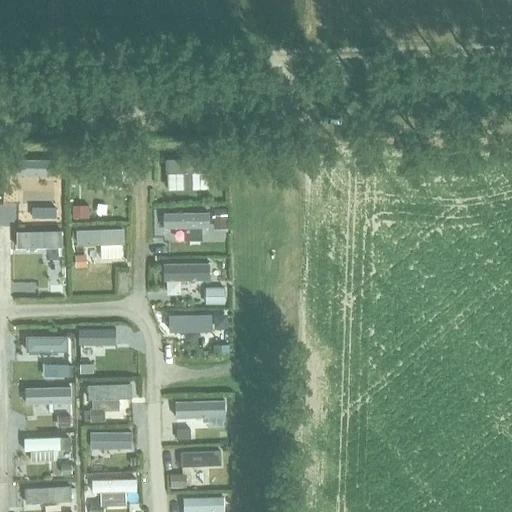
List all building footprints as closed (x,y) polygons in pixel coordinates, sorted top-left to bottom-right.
[(122,186),(122,161),(87,162),(87,156),(68,157),(68,164),(77,164),(77,174),(114,173),(115,186),(122,186)] [(186,174),(187,186),(203,185),(203,157),(162,157),(162,174),(186,174)] [(57,199),(56,174),(58,173),(57,159),(10,160),(11,176),(33,174),(34,187),(42,186),(42,200),(57,199)] [(210,211),(165,210),(165,238),(182,238),(182,228),(210,228),(210,211)] [(228,228),(228,213),(215,212),(214,227),(228,228)] [(102,259),(124,258),(124,227),(78,228),(78,245),(102,244),(102,259)] [(24,250),(62,250),(62,229),(24,228),(24,250)] [(215,258),(162,259),(162,280),(216,279),(215,258)] [(39,292),(57,292),(57,279),(39,279),(39,292)] [(226,285),(206,285),(207,303),(227,303),(226,285)] [(175,329),(213,329),(213,310),(175,310),(175,329)] [(129,342),(129,329),(88,329),(89,355),(107,354),(107,343),(129,342)] [(69,351),(69,334),(27,333),(27,351),(69,351)] [(215,354),(230,352),(229,341),(214,342),(215,354)] [(43,375),(73,377),(74,362),(44,361),(43,375)] [(92,410),(120,410),(120,396),(137,396),(137,380),(91,381),(92,410)] [(45,400),(45,424),(72,424),(72,385),(34,386),(34,400),(45,400)] [(227,399),(181,400),(181,418),(228,417),(227,399)] [(95,429),(95,443),(135,443),(135,428),(95,429)] [(27,436),(27,460),(60,459),(60,464),(74,464),(73,435),(27,436)] [(205,485),(204,469),(222,469),(222,448),(181,449),(182,469),(196,469),(196,486),(205,485)] [(189,486),(187,472),(169,475),(172,489),(189,486)] [(129,511),(129,494),(138,494),(138,478),(93,478),(93,493),(104,493),(104,511),(129,511)] [(25,505),(73,508),(74,488),(26,485),(25,505)] [(223,511),(222,496),(182,497),(182,511),(223,511)] [(102,511),(101,501),(88,502),(89,511),(102,511)]
